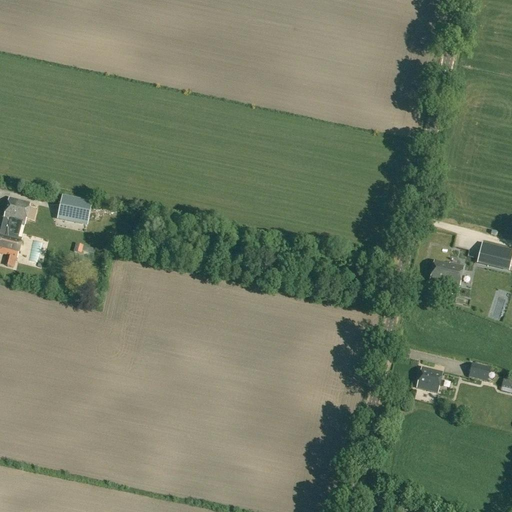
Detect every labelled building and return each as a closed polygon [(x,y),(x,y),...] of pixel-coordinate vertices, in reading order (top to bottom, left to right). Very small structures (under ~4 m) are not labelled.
[(92,203),(62,196),(57,220),(87,227),(92,203)] [(25,225),(30,204),(9,198),(3,219),(0,232),(0,253),(17,258),(22,239),(18,238),(22,224),(25,225)] [(511,259),(511,250),(482,243),(476,265),(509,273),(511,259)] [(75,245),(74,252),(81,254),(83,246),(75,245)] [(445,286),(459,289),(463,267),(449,264),(449,266),(434,262),(430,281),(445,285),(445,286)] [(455,303),(463,305),(464,298),(456,296),(455,303)] [(469,378),(486,382),(490,368),(472,364),(469,378)] [(416,388),(438,394),(442,373),(421,368),(416,388)] [(511,381),(503,379),(500,391),(511,393),(511,381)]
